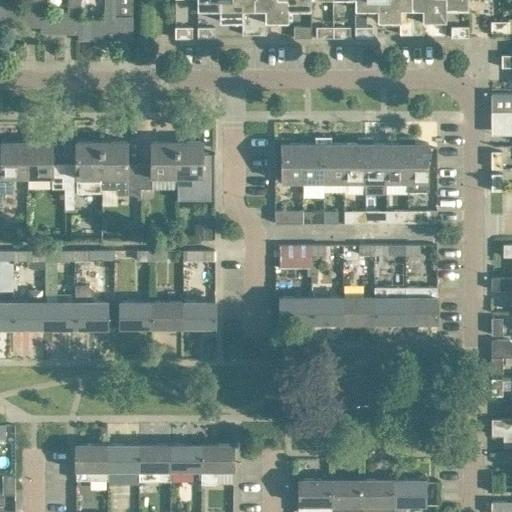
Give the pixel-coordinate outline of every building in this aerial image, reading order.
[(4,0),(5,25),(26,25),(25,4),(41,4),(42,4),(41,0),(4,0)] [(41,0),(42,4),(41,4),(41,32),(62,32),(62,11),(78,11),(77,0),(41,0)] [(77,0),(78,11),(78,39),(79,39),(79,38),(99,38),(99,28),(114,28),(114,34),(131,34),(131,39),(133,39),(132,0),(77,0)] [(197,0),(197,8),(220,8),(220,0),(197,0)] [(254,33),(253,0),(220,0),(220,8),(220,20),(242,20),(242,33),(254,33)] [(253,0),(254,33),(266,33),(266,20),(288,20),(288,8),(287,0),(253,0)] [(287,0),(288,8),(311,8),(310,0),(287,0)] [(354,0),(355,8),(377,8),(378,8),(377,0),(354,0)] [(400,33),(412,33),(411,0),(377,0),(378,8),(377,8),(377,20),(400,20),(400,33)] [(411,0),(412,33),(424,33),(424,20),(446,20),(446,8),(445,8),(445,0),(411,0)] [(445,0),(445,8),(446,8),(468,8),(468,0),(445,0)] [(183,18),(175,18),(175,37),(192,37),(192,26),(183,26),(183,18)] [(508,31),(508,20),(491,20),(491,31),(508,31)] [(311,25),(294,25),(294,37),(311,36),(311,25)] [(316,37),(332,37),(332,25),(316,25),(316,37)] [(350,25),(332,25),(332,37),(350,36),(350,25)] [(372,25),(355,25),(355,36),(372,36),(372,25)] [(468,25),(451,25),(451,36),(468,36),(468,25)] [(210,26),(197,26),(197,37),(215,37),(215,26),(210,26)] [(511,66),(511,53),(501,54),(501,66),(511,66)] [(491,92),(491,110),(502,109),(502,92),(491,92)] [(511,109),(502,109),(491,110),(491,128),(511,128),(511,109)] [(315,142),(302,142),(302,180),(323,179),(322,136),(315,136),(315,142)] [(331,142),(331,136),(322,136),(323,179),(344,179),(343,142),(331,142)] [(357,142),(343,142),(344,179),(365,179),(365,136),(357,136),(357,142)] [(372,136),(365,136),(365,179),(386,179),(385,142),(372,142),(372,136)] [(399,142),(385,142),(386,179),(406,178),(406,136),(399,136),(399,142)] [(414,142),(414,137),(406,136),(406,178),(407,190),(428,190),(428,142),(414,142)] [(281,180),(302,180),(302,142),(289,142),(289,137),(274,137),(274,149),(281,149),(281,180)] [(11,178),(26,178),(26,139),(1,139),(1,162),(0,161),(0,207),(2,207),(2,194),(11,194),(11,178)] [(52,139),(26,139),(26,178),(50,178),(50,190),(64,190),(63,162),(52,162),(52,139)] [(63,207),(72,207),(72,190),(76,190),(76,191),(101,191),(101,187),(100,139),(76,139),(76,162),(63,162),(64,190),(63,207)] [(132,193),(136,195),(138,197),(138,162),(127,162),(127,139),(100,139),(101,187),(117,187),(117,194),(127,194),(127,193),(132,193)] [(138,197),(141,199),(141,189),(177,188),(177,177),(176,177),(176,139),(151,139),(151,162),(138,162),(138,197)] [(192,177),(191,187),(215,187),(215,152),(202,152),(202,139),(176,139),(176,177),(177,177),(192,177)] [(502,167),(502,150),(491,150),(491,167),(502,167)] [(491,172),(491,174),(491,190),(502,190),(502,172),(491,172)] [(295,209),(281,209),(281,222),(295,222),(295,209)] [(310,222),(323,222),(323,209),(310,209),(310,222)] [(337,209),(323,209),(323,222),(337,221),(337,209)] [(351,221),(365,221),(365,209),(351,209),(351,221)] [(379,209),(365,209),(365,221),(379,221),(379,209)] [(393,221),(407,221),(407,209),(393,209),(393,221)] [(429,209),(407,209),(407,221),(429,221),(429,209)] [(511,255),(511,242),(503,243),(503,255),(511,255)] [(311,266),(311,254),(311,243),(279,243),(279,266),(311,266)] [(311,243),(311,254),(326,254),(326,243),(311,243)] [(359,253),(373,253),(373,243),(359,243),(359,253)] [(388,243),(373,243),(373,253),(374,253),(374,259),(384,259),(384,253),(388,253),(388,243)] [(405,262),(420,262),(420,243),(405,243),(405,262)] [(60,260),(76,260),(76,248),(60,248),(60,260)] [(112,249),(76,248),(76,260),(89,260),(90,257),(112,257),(112,249)] [(215,260),(215,248),(183,249),(183,260),(215,260)] [(13,285),(13,275),(13,250),(0,249),(0,289),(13,290),(13,285)] [(45,249),(27,249),(27,260),(45,260),(45,249)] [(136,259),(150,259),(151,249),(137,249),(136,259)] [(166,249),(151,249),(150,259),(166,259),(166,249)] [(511,276),(491,276),(491,289),(511,288),(511,276)] [(88,284),(75,284),(75,300),(76,300),(76,326),(107,326),(107,300),(93,300),(93,288),(88,284)] [(374,295),(374,321),(405,321),(405,285),(373,285),(373,295),(374,295)] [(437,285),(405,285),(405,321),(437,321),(437,285)] [(280,295),(280,321),(311,321),(311,295),(280,295)] [(311,295),(311,321),(343,321),(342,295),(311,295)] [(342,295),(343,321),(374,321),(374,295),(373,295),(342,295)] [(0,300),(0,325),(13,326),(13,300),(0,300)] [(13,326),(44,326),(44,300),(13,300),(13,326)] [(76,300),(75,300),(44,300),(44,326),(76,326),(76,300)] [(120,300),(120,326),(150,326),(150,300),(120,300)] [(182,300),(150,300),(150,326),(182,326),(182,300)] [(215,300),(182,300),(182,326),(215,325),(215,300)] [(502,334),(502,316),(491,316),(491,334),(502,334)] [(491,338),(491,355),(503,355),(502,338),(491,338)] [(503,372),(503,355),(491,355),(491,373),(503,372)] [(502,395),(502,377),(491,377),(491,394),(502,395)] [(511,422),(491,422),(491,434),(503,434),(511,434),(511,422)] [(511,446),(511,434),(503,434),(503,446),(511,446)] [(138,480),(170,479),(170,468),(170,442),(139,443),(139,468),(138,468),(138,480)] [(170,468),(202,468),(202,442),(170,442),(170,468)] [(202,442),(202,468),(202,482),(218,482),(218,468),(233,468),(233,442),(202,442)] [(76,479),(107,479),(107,468),(107,443),(76,443),(76,468),(76,479)] [(138,468),(139,468),(139,443),(107,443),(107,468),(138,468)] [(503,491),(502,474),(491,474),(491,491),(503,491)] [(299,503),(331,503),(331,477),(299,477),(299,503)] [(331,503),(331,511),(362,511),(362,477),(331,477),(331,503)] [(362,511),(393,511),(393,503),(394,503),(394,477),(362,477),(362,511)] [(393,503),(393,511),(394,511),(393,511),(405,511),(406,503),(425,503),(425,477),(394,477),(394,503),(393,503)] [(511,511),(511,500),(502,500),(502,496),(491,496),(491,511),(511,511)]
